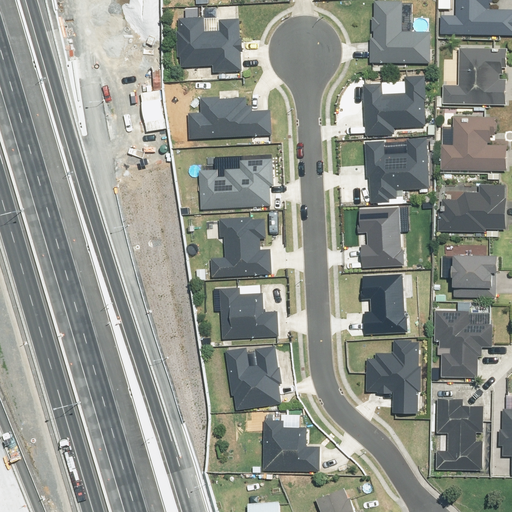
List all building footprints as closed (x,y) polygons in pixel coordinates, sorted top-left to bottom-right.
[(445,17),(444,32),(511,33),(511,10),(497,10),(496,0),(460,0),(460,17),(445,17)] [(374,33),(373,62),(434,62),(434,29),(408,29),(408,3),(380,3),(380,33),(374,33)] [(181,19),(185,70),(210,68),(211,78),(248,75),(244,19),(225,20),(226,33),(206,35),(205,17),(181,19)] [(445,85),(446,104),(508,104),(508,51),(463,51),(463,85),(445,85)] [(362,78),(364,132),(399,131),(399,123),(433,122),(431,77),(413,77),(413,89),(388,90),(387,77),(362,78)] [(189,110),(190,141),(275,138),(274,110),(249,111),(248,95),(203,96),(203,110),(189,110)] [(455,147),(444,146),(443,170),(511,174),(511,170),(511,145),(493,145),(494,120),(457,118),(455,147)] [(365,139),(369,201),(404,198),(403,189),(433,187),(430,139),(413,140),(414,148),(389,150),(388,138),(365,139)] [(206,174),(208,207),(275,204),(274,163),(246,164),(246,171),(230,172),(230,181),(217,182),(216,173),(206,174)] [(438,198),(437,233),(491,235),(491,231),(508,232),(509,185),(481,184),(481,193),(467,192),(460,199),(438,198)] [(361,246),(360,266),(399,267),(400,211),(360,210),(359,233),(373,233),(373,246),(361,246)] [(214,258),(215,276),(274,273),(273,250),(263,251),(263,241),(270,241),(269,222),(254,222),(254,217),(223,219),(224,237),(227,237),(228,257),(214,258)] [(457,255),(457,297),(498,297),(498,275),(502,275),(502,256),(457,255)] [(366,309),(365,329),(403,330),(405,274),(364,273),(364,296),(378,296),(378,309),(366,309)] [(224,289),(227,336),(279,333),(278,313),(268,313),(266,293),(242,295),(242,288),(224,289)] [(444,341),(442,379),(480,380),(481,356),(485,357),(485,347),(494,347),(495,326),(470,326),(471,311),(440,310),(439,340),(444,341)] [(369,349),(368,388),(396,389),(396,410),(422,410),(423,339),(395,339),(395,349),(369,349)] [(250,348),(225,352),(236,411),(290,401),(280,344),(260,348),(262,361),(252,362),(250,348)] [(438,452),(438,469),(483,470),(484,407),(466,407),(466,400),(440,399),(440,433),(451,433),(451,452),(438,452)] [(511,456),(511,409),(505,409),(505,430),(501,429),(501,445),(505,446),(505,456),(511,456)] [(264,417),(264,471),(322,471),(322,447),(309,447),(309,426),(291,426),(291,417),(264,417)] [(358,511),(348,486),(320,497),(326,511),(358,511)] [(250,503),(250,511),(282,511),(282,501),(250,503)]
